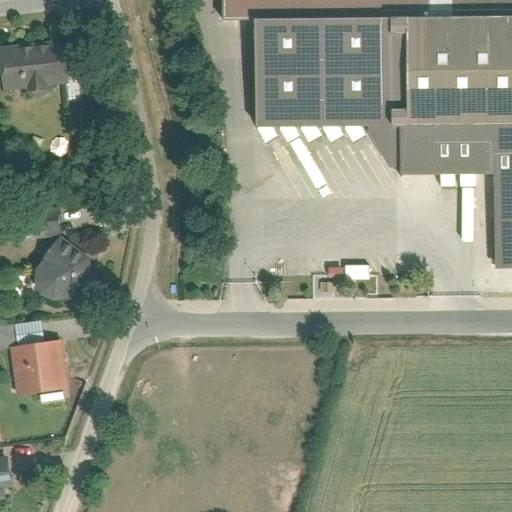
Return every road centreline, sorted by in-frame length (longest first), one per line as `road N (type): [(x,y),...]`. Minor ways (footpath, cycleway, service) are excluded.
road 1 (residential): [(131,326),(511,325)]
road 2 (residential): [(112,0),(153,193),(153,237),(131,326)]
road 3 (residential): [(63,511),(131,326)]
